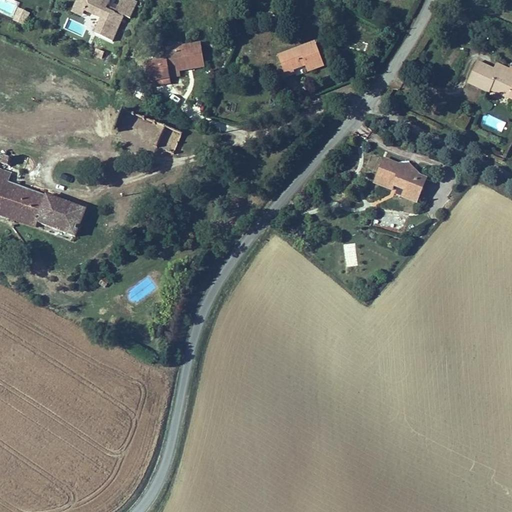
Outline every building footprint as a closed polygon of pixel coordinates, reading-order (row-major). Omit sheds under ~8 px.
[(77,0),(72,13),(84,18),(85,14),(100,19),(95,32),(116,41),(125,18),(132,21),(139,2),(133,0),(122,0),(119,9),(108,5),(110,1),(108,0),(77,0)] [(18,8),(12,20),(25,26),(30,14),(18,8)] [(285,79),(295,75),(294,71),(305,67),(306,71),(307,73),(324,67),(315,41),(284,53),(287,61),(280,64),(285,79)] [(178,52),(167,54),(168,60),(149,63),(152,88),(172,85),(171,78),(182,77),(181,72),(206,68),(202,43),(177,46),(178,52)] [(95,49),(93,56),(102,59),(105,52),(95,49)] [(284,53),(277,56),(280,64),(287,61),(284,53)] [(511,67),(510,66),(509,69),(505,76),(491,69),(475,60),(464,82),(488,94),(490,90),(511,100),(511,67)] [(509,69),(494,62),(491,69),(505,76),(509,69)] [(234,113),(235,103),(227,102),(225,111),(234,113)] [(125,111),(115,135),(130,140),(139,116),(125,111)] [(184,135),(166,128),(159,148),(176,155),(184,135)] [(13,159),(5,156),(3,163),(10,166),(13,159)] [(373,180),(390,187),(391,182),(397,184),(395,189),(403,192),(403,195),(419,201),(423,190),(417,188),(421,178),(396,168),(398,164),(382,157),(373,180)] [(407,163),(398,164),(396,168),(421,178),(407,163)] [(88,212),(10,184),(13,173),(0,168),(0,216),(38,230),(39,226),(78,240),(88,212)] [(427,180),(421,178),(417,188),(423,190),(427,180)] [(390,187),(373,180),(371,186),(387,193),(390,187)] [(417,206),(419,201),(403,195),(400,200),(417,206)] [(98,278),(93,272),(87,277),(92,283),(98,278)]
